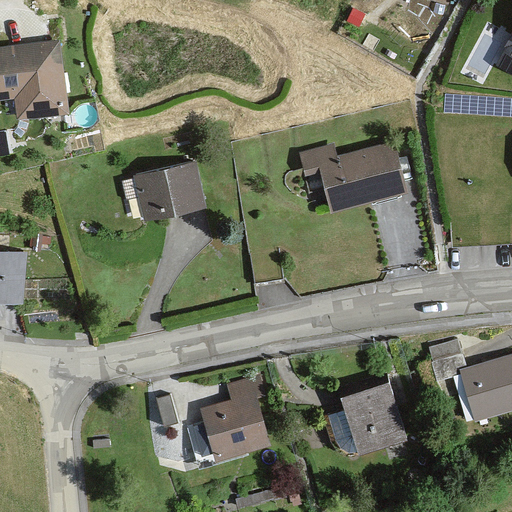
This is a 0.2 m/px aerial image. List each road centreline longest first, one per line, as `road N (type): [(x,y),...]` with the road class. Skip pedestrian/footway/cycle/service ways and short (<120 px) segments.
road 1 (residential): [(511,301),(56,375)]
road 2 (residential): [(56,375),(69,511)]
